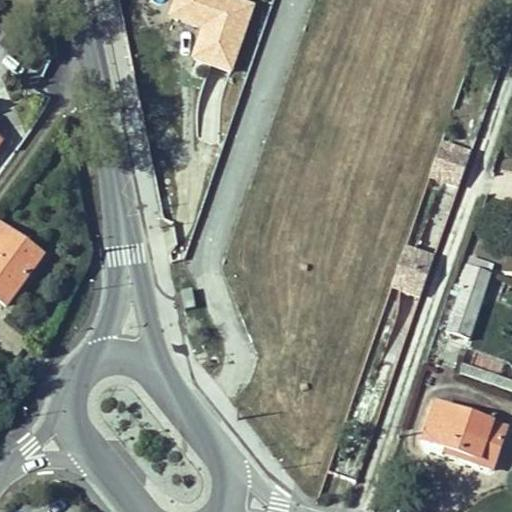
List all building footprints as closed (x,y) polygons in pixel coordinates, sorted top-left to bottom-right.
[(239,0),(172,0),(166,20),(200,31),(190,62),(232,75),(255,5),(239,0)] [(470,156),(439,145),(428,179),(459,189),(470,156)] [(0,226),(0,300),(5,304),(41,257),(0,226)] [(434,260),(403,250),(390,287),(421,298),(434,260)] [(492,265),(472,257),(468,268),(489,275),(492,265)] [(468,337),(489,275),(468,268),(448,331),(468,337)] [(179,289),(182,308),(192,307),(189,288),(179,289)] [(511,388),(511,380),(462,363),(459,371),(511,388)] [(443,446),(461,452),(459,458),(491,469),(506,427),(436,404),(424,439),(443,446)] [(459,458),(461,452),(443,446),(441,451),(459,458)]
